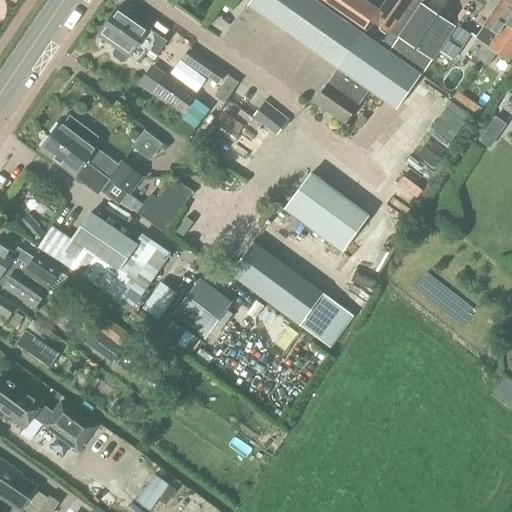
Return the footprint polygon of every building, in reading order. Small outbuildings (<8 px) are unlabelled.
[(311,0),(250,0),(248,4),(338,69),(369,91),(397,109),(421,75),(389,53),(361,33),(316,2),(315,3),(311,0)] [(317,0),(316,2),(361,33),(378,8),(365,0),(317,0)] [(388,0),(374,21),(400,37),(423,4),(422,3),(423,0),(388,0)] [(488,46),(511,11),(511,0),(500,0),(482,26),(475,36),(488,46)] [(440,49),(455,26),(423,4),(400,37),(432,60),(440,49)] [(157,55),(166,41),(148,29),(148,28),(118,8),(99,36),(129,56),(139,63),(149,49),(157,55)] [(511,11),(488,46),(478,60),(488,66),(497,54),(507,61),(511,54),(511,11)] [(457,23),(455,26),(440,49),(454,59),(471,33),(457,23)] [(432,60),(400,37),(389,53),(421,75),(432,60)] [(226,103),(240,83),(194,51),(187,62),(223,87),(216,96),(226,103)] [(344,126),(369,91),(338,69),(313,104),(344,126)] [(165,76),(153,95),(182,114),(194,96),(165,76)] [(277,135),(289,121),(264,102),(253,116),(277,135)] [(52,136),(109,180),(110,180),(129,195),(142,178),(122,162),(119,166),(97,150),(98,149),(92,145),(98,137),(88,130),(70,115),(64,123),(63,122),(52,136)] [(207,142),(227,154),(239,133),(218,122),(207,142)] [(487,130),(479,140),(490,148),(497,137),(487,130)] [(412,151),(427,164),(441,148),(427,135),(412,151)] [(99,194),(109,180),(52,136),(41,150),(78,178),(99,194)] [(338,154),(356,172),(363,165),(345,147),(338,154)] [(412,192),(425,180),(407,160),(394,172),(412,192)] [(311,173),(283,210),(342,253),(369,216),(311,173)] [(165,234),(177,217),(157,202),(152,198),(145,207),(139,215),(165,234)] [(136,247),(90,215),(72,241),(53,228),(40,247),(105,292),(104,293),(129,310),(168,254),(143,237),(136,247)] [(291,216),(278,233),(286,239),(299,222),(291,216)] [(34,278),(47,288),(60,268),(37,253),(31,262),(0,241),(0,260),(7,265),(17,267),(34,278)] [(330,349),(353,317),(253,244),(229,275),(330,349)] [(46,290),(47,288),(34,278),(17,267),(7,265),(0,260),(0,279),(37,304),(46,290)] [(205,341),(232,307),(199,282),(173,316),(205,341)] [(17,304),(0,292),(0,312),(8,318),(17,304)] [(112,336),(118,328),(98,313),(92,321),(112,336)] [(59,354),(25,330),(16,344),(50,367),(59,354)] [(116,366),(125,354),(93,331),(84,343),(116,366)] [(200,348),(192,359),(206,369),(213,358),(200,348)] [(95,427),(61,402),(53,414),(2,375),(0,377),(0,409),(25,428),(33,416),(44,425),(44,426),(78,450),(95,427)] [(128,396),(118,412),(122,415),(127,418),(135,405),(130,402),(132,399),(128,396)] [(36,488),(0,462),(0,497),(19,511),(22,508),(35,490),(36,488)] [(156,475),(137,501),(150,510),(160,497),(168,503),(177,490),(169,484),(156,475)] [(92,481),(83,494),(97,505),(107,492),(92,481)] [(35,490),(22,508),(27,511),(38,511),(48,499),(35,490)]
